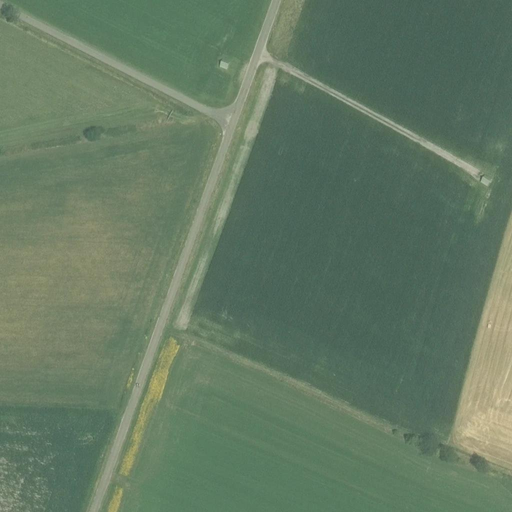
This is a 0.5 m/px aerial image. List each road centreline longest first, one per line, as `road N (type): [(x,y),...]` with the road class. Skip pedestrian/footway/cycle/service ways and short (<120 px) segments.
road 1 (unclassified): [(94,511),(232,124)]
road 2 (unclassified): [(232,124),(0,6)]
road 3 (track): [(257,53),(478,175)]
road 4 (unclassified): [(232,124),(276,0)]
